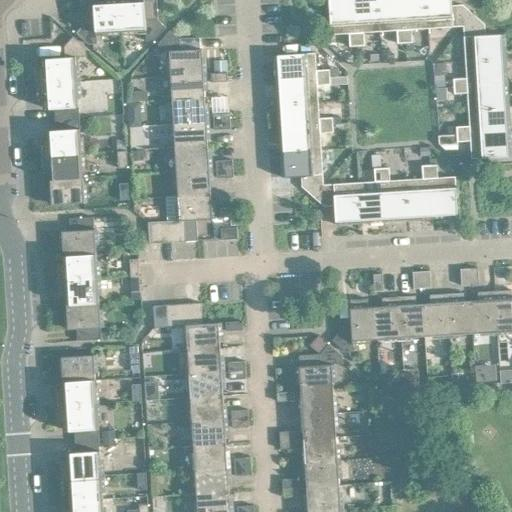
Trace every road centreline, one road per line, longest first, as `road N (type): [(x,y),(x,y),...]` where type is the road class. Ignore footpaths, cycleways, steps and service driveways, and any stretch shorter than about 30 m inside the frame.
road 1 (tertiary): [(26,511),(14,236),(0,212)]
road 2 (residential): [(259,262),(244,0)]
road 3 (residential): [(259,262),(511,248)]
road 4 (residential): [(266,511),(259,262)]
